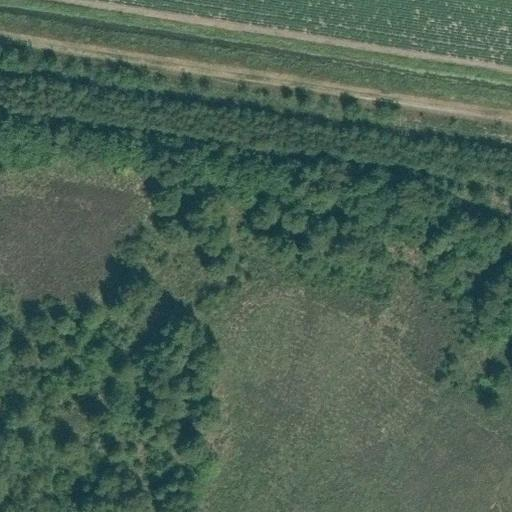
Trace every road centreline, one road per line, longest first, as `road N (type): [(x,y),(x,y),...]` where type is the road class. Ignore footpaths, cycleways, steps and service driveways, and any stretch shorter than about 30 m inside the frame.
road 1 (track): [(511,119),(0,40)]
road 2 (track): [(202,511),(228,463),(237,421),(252,399),(269,394),(288,400),(324,439),(353,455),(392,448),(444,396),(461,394),(511,435)]
